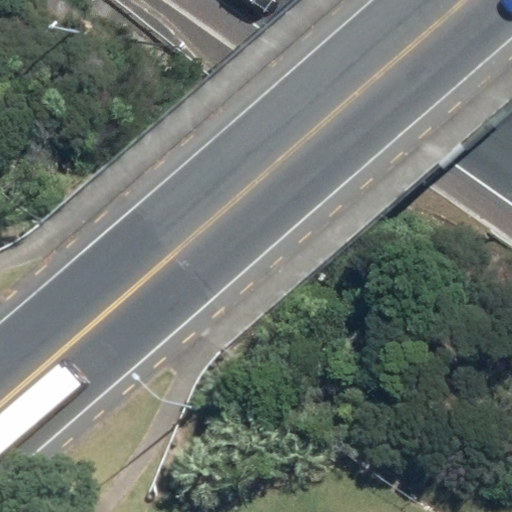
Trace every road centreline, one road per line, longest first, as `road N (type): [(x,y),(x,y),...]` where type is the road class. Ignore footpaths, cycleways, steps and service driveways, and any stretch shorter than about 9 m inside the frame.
road 1 (secondary): [(511,3),(0,445)]
road 2 (secondary): [(0,348),(411,0)]
road 3 (motorway): [(511,110),(353,0)]
